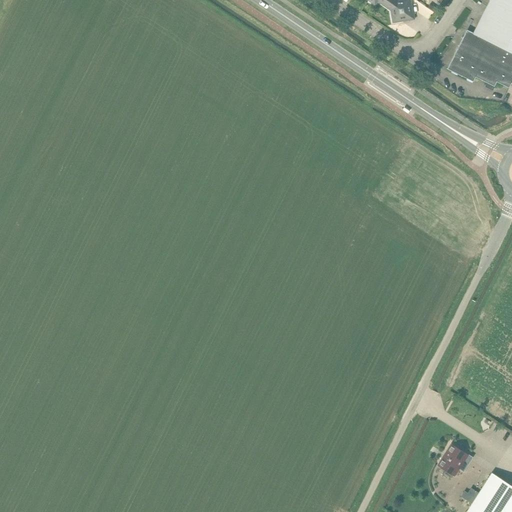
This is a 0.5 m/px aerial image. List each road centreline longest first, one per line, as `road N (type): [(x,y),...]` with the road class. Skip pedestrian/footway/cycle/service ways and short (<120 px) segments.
road 1 (unclassified): [(360,511),(511,204)]
road 2 (secondary): [(463,134),(260,0)]
road 3 (unclassified): [(326,0),(403,53),(431,45),(460,0)]
